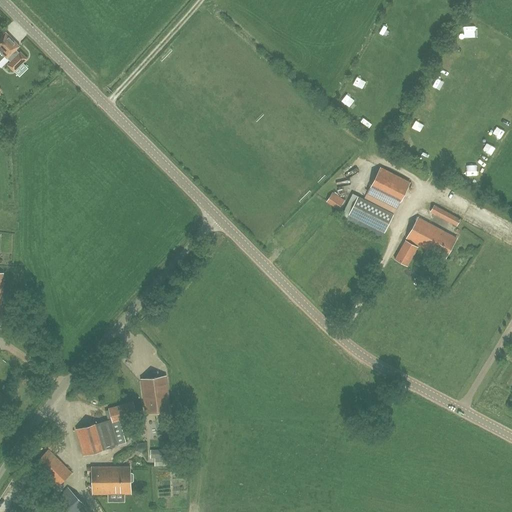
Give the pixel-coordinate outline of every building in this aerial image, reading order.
[(0,50),(7,58),(9,56),(13,60),(8,65),(14,72),(27,59),(21,52),(19,54),(16,50),(19,46),(7,34),(5,34),(1,38),(0,37),(0,50)] [(362,88),(364,82),(356,79),(354,85),(362,88)] [(346,94),(341,101),(349,107),(354,99),(346,94)] [(371,188),(400,203),(410,183),(381,168),(371,188)] [(327,202),(339,210),(344,201),(333,193),(327,202)] [(357,198),(349,216),(385,233),(394,215),(357,198)] [(430,213),(457,227),(461,220),(434,205),(430,213)] [(456,238),(418,218),(407,239),(445,259),(456,238)] [(407,266),(418,247),(406,240),(395,259),(407,266)] [(118,349),(111,356),(116,362),(123,355),(118,349)] [(142,380),(146,414),(170,411),(165,377),(142,380)] [(0,402),(7,405),(10,397),(0,393),(0,402)] [(110,420),(113,419),(113,421),(119,419),(136,415),(133,403),(110,410),(106,411),(109,421),(110,420)] [(117,446),(110,420),(77,430),(84,456),(117,446)] [(155,466),(167,465),(167,449),(150,449),(150,458),(154,458),(155,466)] [(35,463),(58,486),(72,473),(49,450),(35,463)] [(132,473),(131,473),(131,467),(93,468),(93,494),(131,494),(131,482),(133,482),(134,481),(134,475),(132,473)] [(83,511),(88,508),(69,489),(46,511),(83,511)]
